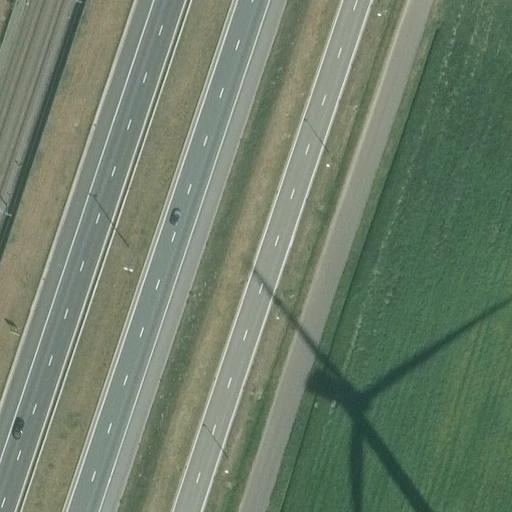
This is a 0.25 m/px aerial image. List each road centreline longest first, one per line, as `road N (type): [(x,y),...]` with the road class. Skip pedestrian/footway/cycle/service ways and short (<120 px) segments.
road 1 (motorway): [(86,511),(256,0)]
road 2 (tertiary): [(183,511),(353,0)]
road 3 (unclassified): [(258,511),(422,0)]
road 4 (motorway): [(158,0),(0,466)]
